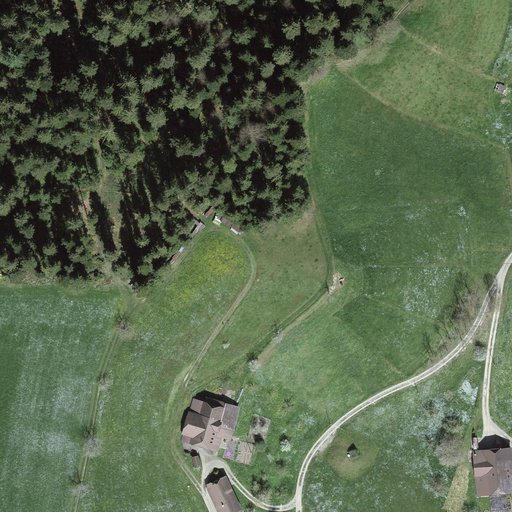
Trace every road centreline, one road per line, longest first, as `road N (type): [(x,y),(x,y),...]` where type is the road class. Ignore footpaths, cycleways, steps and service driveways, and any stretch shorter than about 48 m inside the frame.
road 1 (track): [(299,511),(302,473),(321,440),(349,414),(450,356),(511,257)]
road 2 (track): [(194,238),(116,335),(72,511)]
road 3 (track): [(185,392),(254,270),(229,231),(210,228),(194,238)]
road 4 (track): [(511,446),(490,421),(485,399),(504,267)]
road 5 (track): [(200,490),(175,453),(176,409),(199,382),(230,372),(230,400)]
